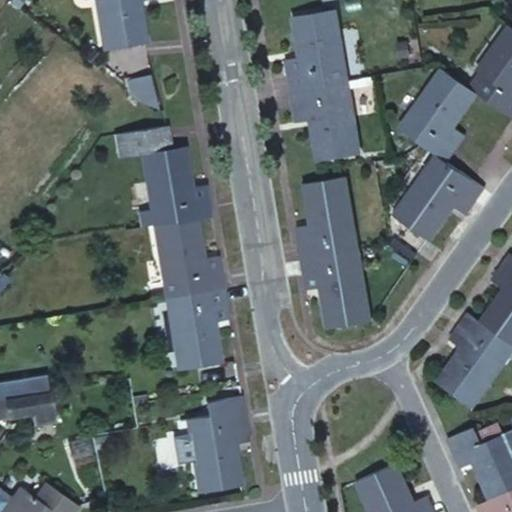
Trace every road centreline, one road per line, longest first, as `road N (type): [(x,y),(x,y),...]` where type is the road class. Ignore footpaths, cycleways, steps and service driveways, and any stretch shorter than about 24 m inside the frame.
road 1 (residential): [(216,0),(256,317),(293,385)]
road 2 (residential): [(378,350),(391,344),(511,184)]
road 3 (residential): [(378,350),(457,511)]
road 4 (residential): [(293,385),(285,414),(296,506)]
